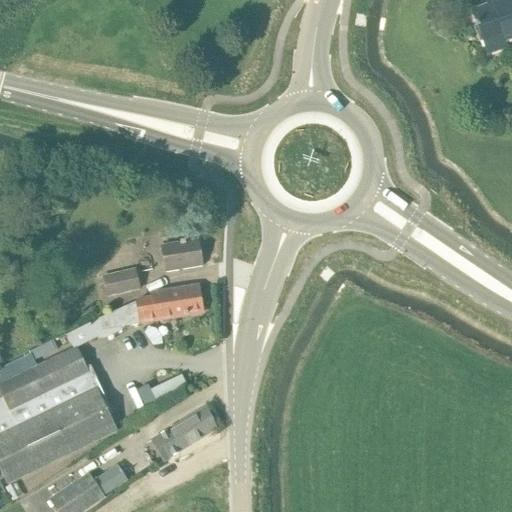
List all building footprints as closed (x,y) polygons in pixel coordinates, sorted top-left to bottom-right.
[(473,13),(488,53),(506,46),(503,39),(511,36),(511,0),(489,0),(486,1),(489,7),(473,13)] [(202,265),(198,239),(161,245),(165,272),(202,265)] [(140,290),(135,268),(101,276),(106,298),(140,290)] [(0,470),(7,485),(118,432),(97,387),(89,373),(77,347),(97,337),(98,338),(106,338),(123,331),(123,327),(140,324),(140,323),(202,313),(198,285),(150,293),(150,298),(136,300),(137,300),(100,317),(66,335),(73,347),(37,365),(31,353),(0,368),(0,470)] [(180,374),(131,392),(135,404),(185,386),(180,374)] [(163,463),(179,454),(178,453),(216,429),(205,408),(166,431),(150,440),(163,463)] [(88,473),(48,499),(56,511),(82,511),(127,482),(116,466),(94,481),(88,473)]
